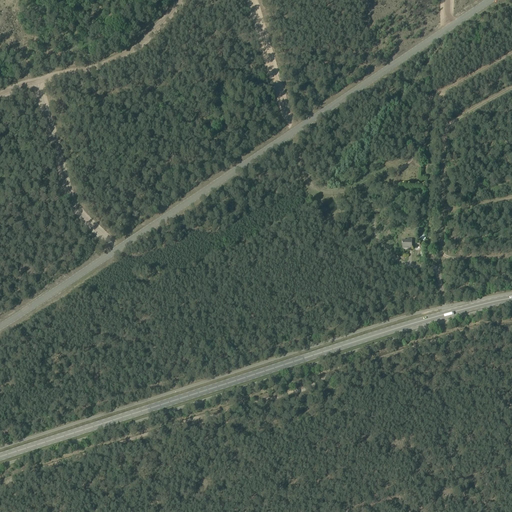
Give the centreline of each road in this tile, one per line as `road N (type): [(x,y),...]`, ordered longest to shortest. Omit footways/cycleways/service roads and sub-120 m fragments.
road 1 (track): [(511,326),(415,345),(0,482)]
road 2 (primary): [(0,456),(511,298)]
road 3 (track): [(511,52),(432,96),(424,144),(406,166),(378,180),(377,239),(405,264),(434,268),(446,314)]
road 4 (track): [(511,88),(447,127),(440,251),(448,258),(511,257)]
road 5 (track): [(0,96),(126,52),(180,0)]
road 6 (track): [(33,82),(73,201),(116,248)]
road 7 (track): [(250,0),(291,131)]
road 8 (track): [(382,173),(347,190),(318,190),(307,181),(291,131)]
